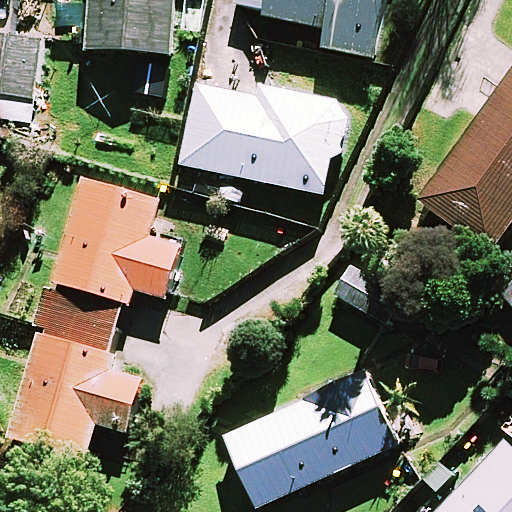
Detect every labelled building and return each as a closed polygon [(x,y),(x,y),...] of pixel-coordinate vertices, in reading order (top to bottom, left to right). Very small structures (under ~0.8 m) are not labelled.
[(97,0),(97,8),(59,5),(56,38),(95,41),(94,56),(178,62),(182,0),(97,0)] [(268,17),(267,21),(330,35),(325,55),(379,67),(383,46),(392,0),(244,0),(242,12),(268,17)] [(47,46),(0,39),(0,124),(35,129),(47,46)] [(511,234),(511,81),(423,207),(495,258),(511,234)] [(348,113),(345,110),(264,93),(262,105),(203,93),(187,171),(327,199),(335,164),(338,161),(341,159),(344,156),(347,153),(349,149),(351,145),(352,141),(353,137),(353,133),(353,129),(352,125),(351,121),(350,117),(348,113)] [(164,209),(89,187),(14,442),(91,465),(102,429),(132,438),(148,385),(109,374),(133,293),(170,304),(186,251),(154,242),(164,209)] [(407,299),(357,266),(337,297),(386,330),(407,299)] [(268,511),(402,450),(369,379),(231,443),(263,511),(268,511)] [(511,511),(511,450),(509,448),(447,511),(511,511)]
